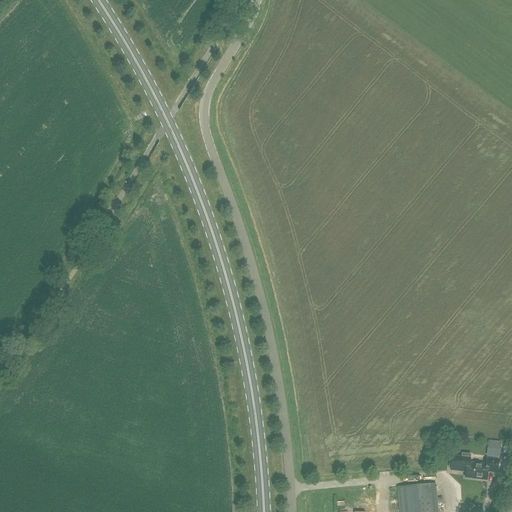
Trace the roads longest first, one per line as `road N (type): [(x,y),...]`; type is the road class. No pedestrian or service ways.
road 1 (primary): [(97,0),(173,134),(220,257),(250,386),(263,511)]
road 2 (unclassified): [(256,0),(205,96),(203,118),(261,301),(291,511)]
road 3 (residential): [(0,375),(112,210)]
